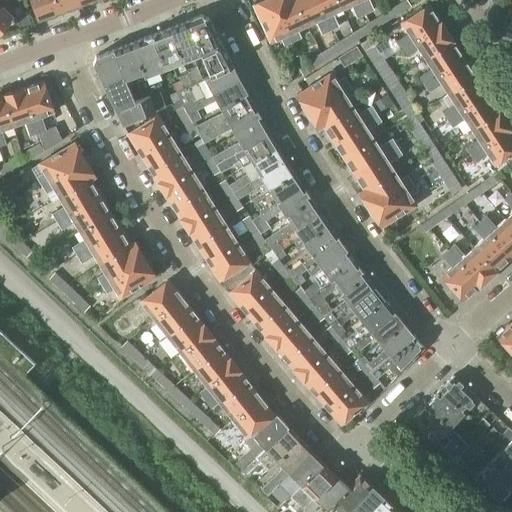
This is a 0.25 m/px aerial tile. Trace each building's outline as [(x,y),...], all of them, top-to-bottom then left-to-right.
[(59,11),(54,0),(29,0),(37,19),(59,11)] [(78,0),(54,0),(59,11),(79,4),(78,0)] [(292,41),(272,0),(262,0),(253,4),(270,42),(280,37),(283,45),(292,41)] [(272,0),(292,41),(300,37),(296,29),(306,25),(294,0),(272,0)] [(315,0),(294,0),(306,25),(315,21),(321,34),(330,30),(315,0)] [(297,67),(301,75),(356,40),(411,6),(406,0),(404,0),(352,33),(297,67)] [(336,0),(315,0),(330,30),(338,26),(332,13),(340,9),(336,0)] [(358,0),(336,0),(340,9),(350,4),(356,17),(365,13),(358,0)] [(358,0),(365,13),(373,10),(368,0),(358,0)] [(0,31),(14,18),(0,5),(0,31)] [(395,41),(400,48),(439,23),(428,5),(401,22),(404,29),(407,33),(395,41)] [(201,53),(221,43),(207,17),(201,14),(186,20),(201,53)] [(186,69),(192,83),(200,80),(190,57),(200,53),(201,53),(186,20),(168,27),(186,69)] [(424,59),(452,41),(440,22),(439,23),(400,48),(405,56),(417,49),(424,59)] [(149,35),(163,68),(172,64),(176,75),(178,74),(180,81),(183,88),(192,83),(186,69),(168,27),(149,35)] [(152,93),(159,91),(162,89),(154,71),(163,68),(149,35),(130,42),(142,71),(144,75),(145,75),(146,77),(152,93)] [(359,44),(407,118),(417,112),(369,37),(359,44)] [(418,77),(423,84),(463,58),(452,41),(424,59),(430,69),(418,77)] [(130,42),(111,49),(123,79),(124,78),(132,75),(141,98),(152,93),(146,77),(145,75),(144,75),(142,71),(130,42)] [(209,76),(232,66),(221,43),(201,53),(200,53),(209,76)] [(93,63),(104,87),(123,79),(111,49),(95,56),(92,63),(93,63)] [(440,84),(447,94),(474,76),(463,58),(423,84),(428,92),(440,84)] [(181,106),(182,108),(239,79),(232,66),(209,76),(200,80),(192,83),(183,88),(175,92),(179,101),(181,106)] [(296,95),(307,112),(348,85),(343,76),(337,81),(331,72),(308,86),(296,95)] [(441,112),(446,119),(486,93),(474,76),(447,94),(453,104),(441,112)] [(104,87),(115,109),(134,101),(124,78),(123,79),(104,87)] [(215,100),(218,106),(246,92),(239,79),(182,108),(190,120),(191,122),(201,117),(196,109),(215,100)] [(42,81),(22,88),(37,133),(42,147),(43,150),(61,140),(53,126),(45,129),(41,116),(53,112),(42,81)] [(317,128),(322,125),(352,105),(347,96),(353,92),(348,85),(307,112),(317,128)] [(22,87),(2,94),(12,125),(24,122),(29,136),(37,133),(22,88),(22,87)] [(122,123),(165,106),(159,91),(152,93),(141,98),(134,101),(115,109),(122,123),(122,122),(122,123)] [(198,134),(253,105),(246,92),(218,106),(222,112),(194,126),(198,134)] [(463,119),(469,129),(497,111),(486,93),(446,119),(451,127),(463,119)] [(0,94),(0,145),(5,144),(1,129),(12,125),(2,94),(0,94)] [(373,103),(379,111),(391,103),(386,95),(373,103)] [(231,128),(234,135),(262,120),(253,105),(198,134),(203,142),(231,128)] [(322,125),(332,140),(375,112),(371,105),(358,114),(352,105),(322,125)] [(175,110),(183,124),(190,120),(182,108),(181,106),(175,110)] [(464,147),(469,155),(509,129),(510,129),(498,110),(497,111),(469,129),(476,139),(464,147)] [(337,148),(343,157),(373,138),(373,137),(380,132),(377,127),(375,125),(380,121),(375,112),(332,140),(337,148)] [(417,112),(407,118),(403,120),(451,194),(461,188),(418,123),(422,121),(417,112)] [(127,133),(138,151),(169,132),(157,114),(127,133)] [(190,120),(183,124),(191,138),(198,134),(194,126),(191,122),(190,120)] [(211,157),(216,165),(269,133),(262,120),(234,135),(238,141),(211,157)] [(511,133),(509,129),(469,155),(474,162),(486,154),(493,165),(510,154),(511,152),(511,133)] [(138,151),(150,170),(180,150),(169,132),(138,151)] [(238,160),(242,167),(277,146),(269,133),(216,165),(219,171),(220,173),(233,165),(232,164),(238,160)] [(343,157),(354,174),(396,146),(391,138),(379,146),(373,138),(343,157)] [(20,197),(41,185),(84,160),(74,142),(38,163),(44,173),(36,177),(16,189),(20,197)] [(196,147),(204,161),(211,157),(203,143),(196,147)] [(39,144),(22,154),(24,162),(43,151),(43,150),(42,147),(41,147),(39,144)] [(228,185),(232,192),(285,159),(277,146),(242,167),(246,173),(228,185)] [(354,174),(364,189),(394,170),(389,162),(401,154),(396,146),(354,174)] [(157,181),(161,188),(191,169),(180,150),(150,170),(157,181)] [(22,154),(5,164),(9,171),(24,162),(22,154)] [(211,157),(204,161),(212,175),(219,171),(216,165),(211,157)] [(256,187),(261,193),(294,173),(285,159),(232,192),(233,193),(237,199),(251,190),(256,187)] [(53,188),(59,197),(89,179),(94,176),(84,160),(41,185),(46,193),(53,188)] [(9,171),(5,164),(0,166),(0,172),(1,175),(9,171)] [(166,195),(173,206),(203,187),(191,169),(161,188),(165,195),(166,195)] [(359,193),(370,209),(411,183),(406,175),(400,179),(394,170),(364,189),(359,193)] [(499,171),(484,181),(420,225),(424,232),(504,177),(499,171)] [(250,200),(260,214),(302,186),(294,173),(261,193),(250,200)] [(51,213),(56,222),(99,195),(89,179),(59,197),(64,206),(51,213)] [(218,183),(227,197),(233,193),(232,192),(228,185),(224,179),(218,183)] [(411,183),(370,209),(380,226),(416,204),(410,194),(416,190),(411,183)] [(281,210),(285,216),(311,199),(302,186),(260,214),(264,220),(281,210)] [(180,218),(184,225),(214,206),(203,187),(173,206),(180,218)] [(233,193),(227,197),(235,211),(242,207),(237,199),(233,193)] [(511,211),(504,219),(511,228),(511,195),(510,193),(503,199),(511,209),(511,211)] [(73,221),(78,230),(109,212),(99,195),(56,222),(61,229),(73,221)] [(266,242),(269,247),(319,211),(311,199),(285,216),(289,222),(278,230),(264,239),(266,242)] [(189,231),(196,243),(225,224),(214,206),(184,225),(188,231),(189,231)] [(298,236),(302,242),(328,224),(319,211),(269,247),(272,250),(274,254),(281,249),(291,242),(290,241),(298,236)] [(71,247),(76,254),(119,228),(109,212),(78,230),(84,239),(71,247)] [(260,214),(251,220),(257,229),(259,233),(268,227),(264,220),(260,214)] [(241,220),(250,233),(257,229),(251,220),(248,215),(241,220)] [(485,215),(478,222),(510,257),(511,254),(511,228),(504,219),(495,227),(485,215)] [(0,232),(26,257),(32,251),(0,221),(0,232)] [(482,239),(473,247),(495,271),(510,257),(478,222),(472,228),(482,239)] [(196,243),(207,261),(237,242),(225,224),(196,243)] [(287,271),(288,272),(337,236),(328,224),(302,242),(295,247),(299,253),(282,265),(287,271)] [(94,255),(98,263),(129,245),(119,228),(76,254),(81,262),(94,255)] [(259,247),(265,255),(272,250),(269,247),(266,242),(264,239),(259,233),(257,229),(250,233),(259,247)] [(288,272),(297,283),(298,285),(303,281),(298,275),(306,269),(311,275),(346,249),(337,237),(337,236),(288,272)] [(96,277),(101,285),(144,259),(134,242),(129,245),(98,263),(104,273),(96,277)] [(219,279),(224,285),(251,265),(248,261),(237,242),(207,261),(219,279)] [(454,244),(446,250),(478,285),(479,286),(495,271),(473,247),(464,255),(454,244)] [(304,292),(308,298),(355,262),(346,249),(311,275),(315,281),(303,291),(304,292)] [(270,263),(280,276),(287,271),(282,265),(278,260),(277,258),(274,254),(272,250),(265,255),(270,263)] [(478,285),(446,250),(440,256),(450,267),(441,275),(463,299),(478,285)] [(144,259),(101,285),(106,293),(113,288),(119,298),(154,276),(144,259)] [(336,288),(340,293),(365,274),(355,262),(308,298),(314,304),(323,316),(332,310),(331,309),(323,298),(336,288)] [(228,292),(242,308),(268,286),(254,269),(251,265),(224,285),(228,291),(228,292)] [(287,271),(280,276),(290,289),(297,283),(288,272),(287,271)] [(49,278),(84,312),(89,306),(54,272),(49,278)] [(327,322),(328,323),(374,287),(365,274),(340,293),(345,300),(338,304),(331,309),(332,310),(336,316),(333,318),(327,322)] [(139,301),(152,319),(180,296),(167,279),(139,301)] [(242,308),(256,325),(283,303),(268,286),(242,308)] [(308,298),(304,292),(303,291),(300,287),(293,292),(297,297),(307,310),(314,304),(308,298)] [(354,313),(359,318),(383,299),(374,287),(328,323),(330,326),(333,329),(338,336),(345,331),(339,325),(354,313)] [(152,319),(166,335),(194,313),(180,296),(152,319)] [(342,340),(348,347),(393,311),(383,299),(359,318),(360,320),(364,325),(363,326),(360,326),(342,340)] [(265,335),(270,341),(296,319),(283,303),(256,325),(265,335)] [(314,304),(307,310),(317,322),(323,317),(323,316),(314,304)] [(323,316),(323,317),(327,322),(333,318),(336,316),(332,310),(323,316)] [(351,350),(354,354),(355,355),(361,350),(360,349),(374,337),(379,342),(403,323),(393,311),(348,347),(351,350)] [(166,335),(179,352),(207,330),(203,324),(202,324),(194,313),(166,335)] [(275,347),(284,358),(310,335),(296,319),(270,341),(275,348),(275,347)] [(511,322),(496,336),(511,353),(511,322)] [(358,359),(368,370),(369,371),(413,334),(403,323),(379,342),(384,349),(369,362),(363,355),(358,359)] [(324,331),(334,343),(340,338),(338,336),(333,329),(330,326),(324,331)] [(179,352),(192,369),(220,347),(212,337),(213,336),(207,330),(179,352)] [(413,334),(369,371),(374,376),(386,366),(395,377),(424,348),(413,334)] [(292,368),(297,374),(324,351),(310,335),(284,358),(293,368),(292,368)] [(340,338),(334,343),(345,356),(351,350),(348,347),(342,340),(340,338)] [(121,346),(213,435),(214,435),(219,429),(126,340),(121,346)] [(192,369),(205,385),(233,363),(229,358),(220,347),(192,369)] [(303,380),(312,390),(338,368),(324,351),(297,374),(303,380)] [(351,363),(362,375),(368,370),(358,359),(358,358),(351,363)] [(205,385),(219,403),(247,381),(239,370),(233,363),(205,385)] [(312,390),(326,407),(352,384),(338,368),(312,390)] [(368,370),(362,375),(373,388),(379,382),(374,376),(369,371),(368,370)] [(453,375),(437,391),(463,414),(477,398),(453,375)] [(219,403),(231,418),(259,396),(247,381),(219,403)] [(352,384),(326,407),(340,423),(367,401),(352,384)] [(437,391),(424,405),(450,427),(463,414),(437,391)] [(259,396),(231,418),(245,437),(274,415),(259,396)] [(450,427),(424,405),(411,419),(436,442),(443,435),(449,440),(442,447),(453,458),(468,445),(461,438),(450,427)] [(250,449),(234,464),(240,470),(287,425),(276,414),(252,435),(247,439),(244,443),(250,449)] [(489,423),(483,417),(475,425),(482,431),(489,423)] [(267,470),(277,460),(299,438),(287,425),(240,470),(247,477),(260,464),(261,463),(267,470)] [(490,439),(501,449),(511,458),(511,431),(508,427),(501,435),(492,427),(485,435),(490,439)] [(473,439),(468,445),(477,453),(490,439),(485,435),(482,432),(475,439),(474,440),(473,439)] [(266,495),(277,484),(311,450),(299,438),(277,460),(282,466),(259,489),(266,495)] [(477,453),(468,445),(453,458),(463,467),(477,453)] [(511,458),(501,449),(487,463),(511,486),(511,458)] [(296,479),(301,485),(323,463),(311,450),(277,484),(283,490),(296,479)] [(286,511),(299,511),(336,474),(323,463),(301,485),(307,491),(286,511)] [(511,486),(487,463),(474,478),(499,501),(511,486)] [(299,511),(311,511),(320,503),(326,509),(348,486),(336,474),(299,511)] [(345,511),(370,485),(359,474),(348,486),(326,509),(326,510),(336,500),(341,504),(333,511),(345,511)] [(368,511),(383,497),(370,485),(345,511),(368,511)] [(391,511),(395,508),(383,497),(368,511),(391,511)]
